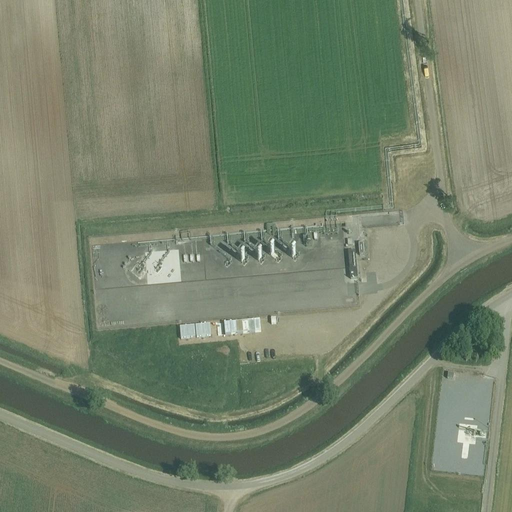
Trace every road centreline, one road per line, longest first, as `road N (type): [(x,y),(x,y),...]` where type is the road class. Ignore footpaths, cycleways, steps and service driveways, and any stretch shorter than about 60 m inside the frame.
road 1 (unclassified): [(465,262),(319,398),(251,433),(204,437),(165,428),(0,360)]
road 2 (unclassified): [(465,262),(446,219),(417,0)]
road 3 (track): [(508,292),(485,511)]
